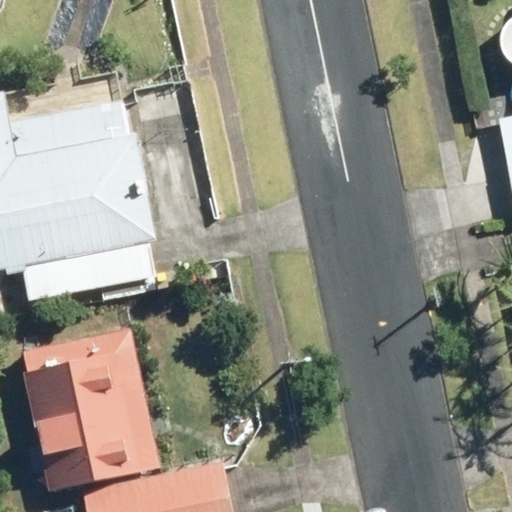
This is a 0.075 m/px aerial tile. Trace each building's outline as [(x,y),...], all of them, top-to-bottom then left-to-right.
[(511,24),(504,31),(500,48),(510,63),(511,63),(511,24)] [(37,293),(180,270),(148,67),(0,90),(0,273),(34,269),(37,293)] [(511,114),(497,117),(511,196),(511,114)] [(164,326),(35,348),(58,483),(96,476),(187,461),(164,326)] [(187,461),(96,476),(101,511),(253,511),(243,451),(187,461)]
